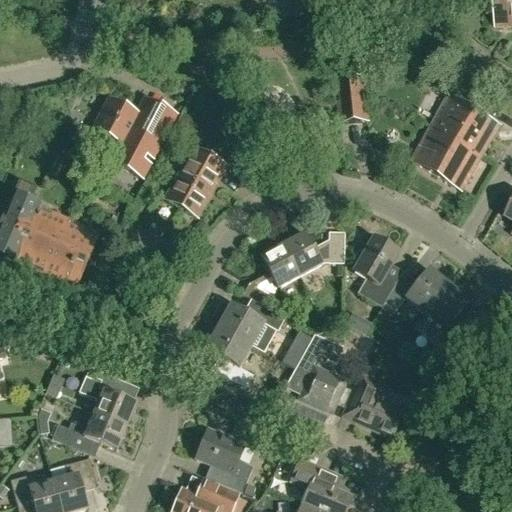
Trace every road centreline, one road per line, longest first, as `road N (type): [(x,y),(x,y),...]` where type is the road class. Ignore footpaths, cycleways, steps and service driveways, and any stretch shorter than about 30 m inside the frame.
road 1 (residential): [(456,250),(349,192),(274,204),(231,234),(193,294),(168,341),(166,386)]
road 2 (residential): [(87,0),(71,61),(0,82)]
road 3 (residential): [(135,511),(168,422),(166,386)]
road 4 (residential): [(368,511),(382,473),(304,435)]
